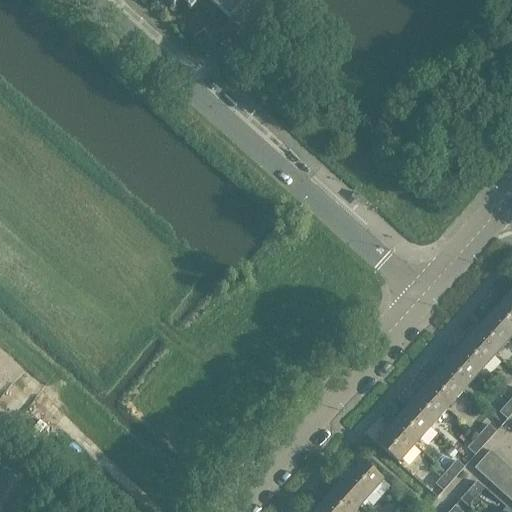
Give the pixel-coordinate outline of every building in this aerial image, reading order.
[(165,0),(173,7),(178,1),(189,10),(198,0),(205,0),(228,20),(245,0),(165,0)] [(228,29),(221,23),(213,32),(220,38),(228,29)] [(511,292),(489,318),(511,337),(511,335),(511,292)] [(511,337),(489,318),(473,336),(495,355),(499,350),(511,337)] [(495,355),(473,336),(457,354),(479,373),(482,369),(495,355)] [(479,373),(457,354),(441,371),(463,391),(465,388),(479,373)] [(463,391),(441,371),(425,389),(447,409),(449,406),(463,391)] [(447,409),(425,389),(409,407),(431,427),(432,425),(447,409)] [(511,404),(509,402),(498,414),(507,421),(511,414),(511,404)] [(431,427),(409,407),(393,425),(415,444),(431,427)] [(415,444),(393,425),(376,444),(398,463),(415,444)] [(488,426),(477,438),(485,445),(496,433),(488,426)] [(477,438),(467,449),(475,457),(485,445),(477,438)] [(474,469),(482,476),(498,458),(490,451),(474,469)] [(482,476),(490,484),(506,465),(498,458),(482,476)] [(382,481),(360,461),(344,480),(354,489),(347,496),(359,507),(382,481)] [(456,461),(445,473),(453,480),(464,469),(456,461)] [(490,484),(498,491),(511,475),(511,470),(506,465),(490,484)] [(445,473),(435,485),(443,492),(453,480),(445,473)] [(511,475),(498,491),(506,498),(511,491),(511,475)] [(354,511),(359,507),(347,496),(354,489),(344,480),(321,505),(328,511),(354,511)] [(476,482),(468,492),(476,499),(484,489),(476,482)] [(468,492),(460,501),(467,508),(476,499),(468,492)]
